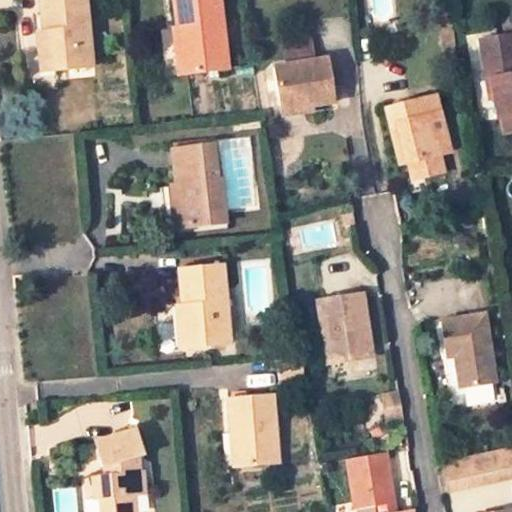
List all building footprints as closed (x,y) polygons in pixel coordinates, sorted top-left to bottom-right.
[(49,26),(54,70),(89,66),(79,0),(41,0),(45,26),(49,26)] [(182,28),(187,74),(227,69),(218,0),(172,0),(175,29),(182,28)] [(36,27),(41,72),(54,70),(49,26),(45,26),(36,27)] [(452,26),(437,28),(441,61),(455,59),(452,26)] [(173,29),(178,75),(187,74),(182,28),(175,29),(173,29)] [(499,112),(502,129),(511,126),(511,30),(479,36),(486,76),(489,76),(495,113),(499,112)] [(278,43),(282,66),(314,60),(311,38),(278,43)] [(325,59),(274,67),(282,116),(311,112),(310,107),(332,103),(325,59)] [(449,152),(434,97),(383,110),(399,166),(406,164),(439,155),(449,152)] [(180,187),(185,227),(224,223),(220,182),(216,182),(212,146),(171,150),(175,187),(180,187)] [(411,181),(444,172),(439,155),(406,164),(411,181)] [(170,188),(175,228),(185,227),(180,187),(175,187),(170,188)] [(189,305),(193,346),(229,343),(221,266),(177,271),(180,306),(189,305)] [(359,295),(315,303),(325,362),(369,354),(359,295)] [(175,306),(179,348),(193,346),(189,305),(180,306),(175,306)] [(452,357),(458,386),(494,380),(483,313),(438,320),(444,358),(452,357)] [(283,385),(303,382),(299,357),(278,359),(283,385)] [(376,396),(383,426),(401,422),(394,392),(376,396)] [(240,428),(243,465),(277,462),(272,396),(227,400),(230,429),(240,428)] [(230,429),(234,466),(243,465),(240,428),(230,429)] [(97,476),(99,499),(100,511),(134,511),(133,495),(143,495),(138,456),(140,456),(133,430),(94,442),(102,466),(110,466),(110,475),(97,476)] [(511,475),(511,448),(442,460),(447,486),(511,475)] [(394,502),(384,454),(345,460),(354,509),(394,502)]
